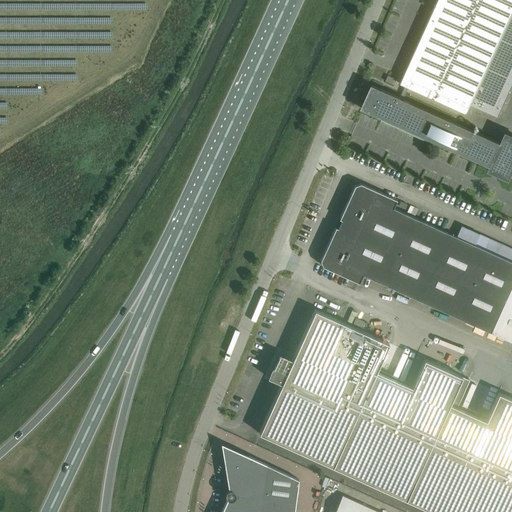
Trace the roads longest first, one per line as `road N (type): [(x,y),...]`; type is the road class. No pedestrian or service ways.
road 1 (unclassified): [(180,511),(197,443),(377,0)]
road 2 (trunk): [(178,237),(92,356),(0,457)]
road 3 (trunk): [(178,237),(288,0)]
road 4 (trunk): [(48,511),(160,276)]
road 5 (trunk): [(105,511),(160,276)]
road 6 (unknown): [(332,110),(511,195)]
